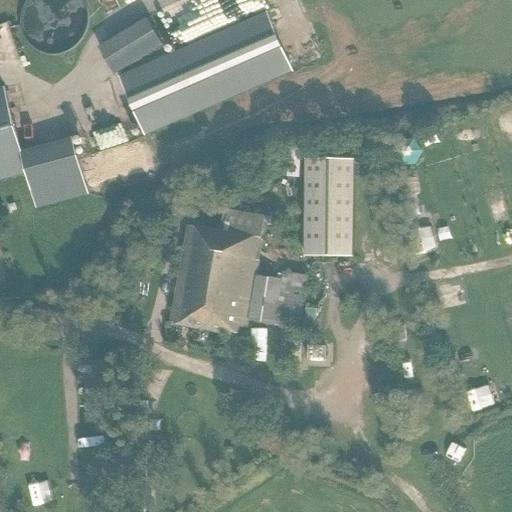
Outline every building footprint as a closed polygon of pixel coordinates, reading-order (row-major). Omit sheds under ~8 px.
[(28,0),(27,2),(24,7),(22,12),(21,17),(20,22),(21,27),(22,32),(24,37),(26,41),(30,46),(34,50),(38,53),(43,55),(49,56),(55,56),(60,56),(65,54),(69,52),(74,49),(79,45),(83,41),(85,36),(87,31),(89,25),(89,19),(89,14),(87,8),(84,3),(81,0),(28,0)] [(118,78),(145,138),(293,73),(267,13),(118,78)] [(100,48),(103,54),(117,76),(164,47),(148,18),(116,37),(100,48)] [(23,153),(5,88),(0,89),(0,181),(28,173),(38,208),(89,194),(74,139),(23,153)] [(355,258),(356,161),(306,161),(305,258),(355,258)] [(258,276),(264,239),(262,238),(265,217),(225,211),(221,232),(189,226),(172,324),(228,334),(228,331),(248,334),(250,321),(276,326),(300,331),(309,277),(285,274),(283,280),(258,276)] [(300,370),(301,341),(289,341),(288,370),(300,370)] [(326,347),(308,347),(308,360),(325,360),(326,347)] [(81,369),(117,370),(117,359),(82,358),(81,369)]
